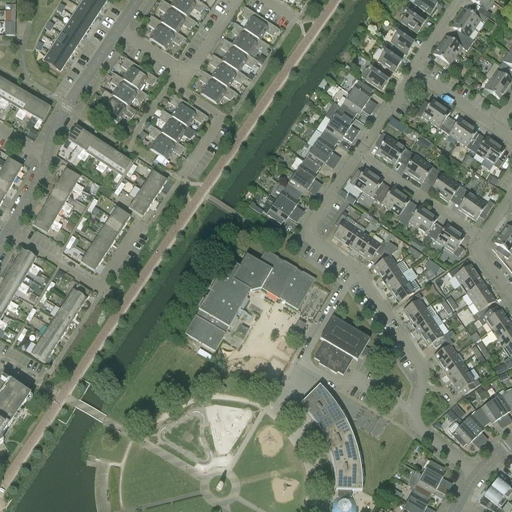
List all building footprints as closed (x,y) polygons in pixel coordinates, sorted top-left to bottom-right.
[(84,0),(79,8),(96,19),(102,10),(85,0),(84,0)] [(85,0),(102,10),(108,1),(106,0),(85,0)] [(175,0),(171,7),(179,13),(187,0),(175,0)] [(187,0),(179,13),(188,18),(193,10),(200,15),(205,7),(207,9),(207,8),(198,2),(194,0),(187,0)] [(416,0),(413,5),(430,16),(437,6),(428,0),(416,0)] [(487,12),(493,3),(488,0),(470,0),(470,1),(483,10),(480,14),(488,20),(491,15),(487,12)] [(165,15),(160,23),(169,29),(179,13),(171,7),(162,1),(161,1),(163,3),(158,10),(165,15)] [(419,13),(408,6),(404,12),(407,14),(401,23),(417,35),(424,24),(415,18),(419,13)] [(73,17),(90,28),(96,19),(79,8),(73,17)] [(251,36),(262,20),(244,8),(246,10),(242,17),(249,21),(243,30),(251,36)] [(485,24),(488,20),(480,14),(477,19),(464,10),(458,19),(474,30),(480,22),(485,24)] [(179,13),(169,29),(177,34),(183,26),(190,31),(195,23),(197,25),(197,24),(188,18),(179,13)] [(73,17),(67,26),(84,37),(90,28),(73,17)] [(169,29),(160,23),(151,17),(153,19),(148,26),(155,31),(149,40),(157,46),(169,29)] [(474,30),(458,19),(452,28),(464,37),(461,42),(465,44),(474,30)] [(251,36),(260,41),(265,33),(272,38),(277,30),(279,32),(280,31),(262,20),(251,36)] [(15,23),(6,23),(5,36),(15,36),(15,23)] [(251,36),(243,30),(234,24),(236,26),(231,33),(238,37),(232,46),(241,52),(251,36)] [(79,45),(84,37),(67,26),(61,35),(78,47),(79,45)] [(408,33),(398,26),(394,32),(397,34),(390,44),(407,55),(414,45),(405,38),(408,33)] [(186,40),(177,34),(169,29),(157,46),(166,51),(172,42),(179,47),(184,39),(186,41),(186,40)] [(55,45),(72,56),(78,47),(61,35),(55,45)] [(241,52),(249,57),(255,49),(262,54),(267,46),(269,48),(269,47),(260,41),(251,36),(241,52)] [(456,58),(465,44),(461,42),(458,46),(445,37),(439,46),(456,58)] [(241,52),(232,46),(223,40),(225,42),(221,49),(228,54),(222,62),(230,68),(241,52)] [(49,54),(66,65),(72,56),(55,45),(49,54)] [(377,62),(394,74),(401,63),(392,57),(396,52),(385,45),(381,51),(384,53),(377,62)] [(456,58),(439,46),(433,55),(446,64),(443,69),(446,71),(456,58)] [(230,68),(239,73),(244,65),(251,70),(256,62),(258,64),(258,63),(249,57),(241,52),(230,68)] [(60,74),(66,65),(49,54),(43,63),(60,74)] [(511,56),(509,54),(499,67),(503,70),(506,65),(511,69),(511,56)] [(230,68),(222,62),(213,56),(213,57),(215,58),(210,65),(217,70),(211,78),(220,84),(230,68)] [(260,56),(258,61),(257,61),(262,65),(265,60),(260,56)] [(122,80),(131,86),(141,70),(124,58),(124,59),(126,60),(121,68),(128,72),(122,80)] [(362,79),(365,81),(381,92),(388,82),(382,77),(385,72),(372,64),(368,69),(365,70),(361,76),(362,79)] [(499,67),(490,81),(506,92),(511,84),(511,82),(500,74),(503,70),(499,67)] [(230,68),(220,84),(228,89),(234,81),(241,86),(246,78),(248,80),(248,79),(239,73),(230,68)] [(141,70),(131,86),(139,92),(145,83),(152,88),(157,80),(159,82),(159,81),(141,70)] [(200,95),(209,101),(220,84),(211,78),(202,72),(202,73),(204,74),(199,81),(206,86),(200,95)] [(117,88),(112,96),(120,102),(131,86),(122,80),(113,74),(113,75),(115,76),(110,84),(117,88)] [(0,100),(0,108),(13,87),(3,81),(0,86),(0,98),(1,99),(0,100)] [(500,101),(506,92),(490,81),(481,95),(484,97),(487,93),(500,101)] [(358,82),(349,95),(365,107),(369,101),(367,100),(373,92),(358,82)] [(220,84),(209,101),(217,106),(223,97),(230,102),(235,94),(237,96),(237,95),(228,89),(220,84)] [(131,86),(120,102),(129,108),(134,100),(141,104),(146,97),(148,98),(149,98),(139,92),(131,86)] [(22,92),(13,87),(0,108),(4,110),(8,103),(14,107),(22,92)] [(120,102),(112,96),(103,90),(103,91),(105,92),(100,100),(107,104),(101,113),(109,119),(120,102)] [(15,117),(19,119),(31,98),(22,92),(14,107),(19,110),(15,117)] [(176,109),(171,117),(180,123),(190,107),(173,95),(172,96),(174,97),(169,105),(176,109)] [(362,112),(365,107),(349,95),(340,109),(354,118),(360,111),(362,112)] [(41,103),(31,98),(19,119),(22,121),(26,114),(32,118),(41,103)] [(430,124),(441,107),(432,101),(424,114),(419,111),(417,114),(430,124)] [(129,108),(120,102),(109,119),(118,125),(124,116),(131,120),(136,113),(138,114),(129,108)] [(41,103),(32,118),(38,121),(34,128),(37,130),(42,123),(51,109),(41,103)] [(208,118),(190,107),(180,123),(188,129),(193,120),(201,125),(205,117),(207,119),(208,118)] [(430,124),(444,133),(446,129),(442,126),(450,113),(441,107),(430,124)] [(340,109),(331,122),(355,139),(359,133),(349,126),(354,118),(340,109)] [(166,125),(161,134),(169,139),(180,123),(171,117),(162,111),(162,112),(164,113),(159,121),(166,125)] [(444,133),(457,142),(469,126),(459,120),(451,132),(446,129),(444,133)] [(331,122),(322,135),(336,145),(341,137),(351,144),(355,139),(331,122)] [(188,129),(180,123),(169,139),(178,145),(183,137),(190,141),(195,134),(197,135),(188,129)] [(400,125),(396,130),(402,134),(406,129),(400,125)] [(125,131),(130,134),(134,129),(129,126),(125,131)] [(457,142),(471,151),(473,148),(469,145),(478,132),(469,126),(457,142)] [(76,147),(86,133),(76,127),(67,141),(63,148),(66,151),(71,144),(76,147)] [(150,150),(150,151),(158,156),(169,139),(161,134),(152,128),(151,128),(153,129),(148,137),(155,141),(150,150)] [(29,137),(34,140),(38,134),(33,131),(29,137)] [(95,139),(86,133),(76,147),(82,151),(77,158),(81,160),(95,139)] [(331,153),(336,145),(322,135),(312,149),(329,160),(333,154),(331,153)] [(385,160),(396,144),(383,135),(380,138),(385,141),(376,154),(385,160)] [(421,147),(425,141),(421,138),(416,145),(421,147)] [(471,151),(484,161),(496,144),(487,138),(478,151),(473,148),(471,151)] [(95,139),(81,160),(84,162),(89,156),(94,159),(104,145),(95,139)] [(187,151),(178,145),(169,139),(158,156),(167,162),(172,153),(179,157),(184,150),(186,151),(187,151)] [(403,154),(407,157),(410,153),(396,144),(385,160),(394,167),(403,154)] [(496,144),(484,161),(498,170),(500,166),(496,163),(505,150),(496,144)] [(113,151),(104,145),(94,159),(100,163),(96,170),(99,172),(113,151)] [(312,149),(303,162),(318,172),(323,164),(325,165),(329,160),(312,149)] [(122,157),(113,151),(99,172),(102,174),(107,167),(112,171),(122,157)] [(403,173),(412,179),(423,162),(410,153),(407,157),(412,160),(403,173)] [(122,157),(112,171),(118,175),(114,182),(117,184),(122,177),(131,163),(122,157)] [(312,180),(318,172),(303,162),(297,158),(291,167),(297,171),(294,175),(310,187),(314,181),(312,180)] [(8,159),(2,169),(16,178),(22,168),(8,159)] [(430,172),(434,175),(437,172),(423,162),(412,179),(421,185),(430,172)] [(0,180),(11,187),(16,178),(2,169),(0,172),(0,180)] [(66,170),(60,180),(82,193),(84,189),(76,185),(80,179),(66,170)] [(363,192),(374,176),(365,170),(356,183),(352,180),(349,183),(363,192)] [(430,191),(439,198),(451,181),(437,172),(434,175),(439,178),(430,191)] [(153,173),(146,182),(161,191),(167,182),(153,173)] [(294,175),(285,189),(299,199),(305,191),(307,192),(310,187),(294,175)] [(374,176),(363,192),(376,202),(379,198),(374,195),(383,182),(374,176)] [(0,180),(0,193),(6,196),(11,187),(0,180)] [(80,196),(82,193),(60,180),(54,189),(69,198),(72,192),(80,196)] [(457,191),(462,194),(464,190),(451,181),(439,198),(448,204),(457,191)] [(155,200),(161,191),(146,182),(141,191),(155,200)] [(280,196),(276,202),(292,213),(296,208),(294,206),(299,199),(285,189),(280,186),(275,192),(280,196)] [(376,202),(390,211),(401,195),(392,188),(384,201),(379,198),(376,202)] [(54,189),(49,198),(71,211),(73,208),(65,204),(69,198),(54,189)] [(478,200),(464,190),(462,194),(466,197),(457,210),(466,216),(478,200)] [(141,191),(135,200),(149,209),(155,200),(141,191)] [(401,224),(406,217),(402,214),(410,201),(401,195),(390,211),(398,217),(396,221),(401,224)] [(49,198),(43,208),(58,216),(61,210),(69,215),(71,211),(49,198)] [(142,219),(149,209),(135,200),(128,209),(142,219)] [(487,206),(478,200),(466,216),(475,222),(482,212),(487,215),(494,205),(489,202),(487,206)] [(288,219),(292,213),(276,202),(266,216),(281,226),(286,217),(288,219)] [(73,207),(81,211),(83,206),(76,203),(73,207)] [(409,224),(417,230),(428,213),(419,207),(411,220),(406,217),(401,224),(406,228),(409,224)] [(43,208),(38,217),(60,230),(62,226),(55,222),(58,216),(43,208)] [(116,209),(110,218),(124,227),(130,218),(116,209)] [(428,237),(431,239),(433,235),(429,232),(438,219),(428,213),(417,230),(428,237)] [(343,244),(354,227),(345,221),(347,219),(342,215),(335,226),(339,229),(333,237),(343,244)] [(60,230),(38,217),(32,227),(47,235),(50,229),(58,233),(60,230)] [(118,236),(124,227),(110,218),(104,227),(118,236)] [(433,235),(431,239),(444,248),(456,232),(447,226),(438,238),(433,235)] [(511,229),(507,226),(500,235),(511,242),(511,229)] [(104,227),(98,236),(112,245),(118,236),(104,227)] [(343,244),(352,250),(363,233),(354,227),(343,244)] [(458,247),(465,238),(456,232),(444,248),(453,254),(456,251),(458,247)] [(352,250),(360,256),(372,240),(363,233),(352,250)] [(508,260),(511,253),(511,242),(500,235),(494,244),(507,253),(504,257),(508,260)] [(98,236),(92,245),(106,254),(112,245),(98,236)] [(387,246),(382,243),(380,245),(372,240),(360,256),(370,262),(375,254),(380,257),(387,246)] [(373,268),(380,278),(396,266),(390,258),(396,249),(389,243),(387,246),(380,257),(385,260),(373,268)] [(100,263),(106,254),(92,245),(86,254),(100,263)] [(22,251),(16,261),(38,273),(40,270),(33,266),(36,259),(22,251)] [(258,263),(246,256),(239,268),(228,261),(216,281),(214,280),(208,290),(210,291),(205,300),(203,298),(197,308),(199,310),(184,335),(215,353),(230,328),(232,329),(238,319),(236,318),(241,309),(243,310),(249,300),(246,299),(252,289),(253,292),(258,290),(257,288),(298,311),(316,281),(265,251),(258,263)] [(100,263),(86,254),(80,264),(94,273),(100,263)] [(36,277),(38,273),(16,261),(11,270),(25,278),(29,273),(36,277)] [(454,278),(460,286),(477,275),(467,261),(459,267),(448,274),(452,279),(454,278)] [(380,278),(386,287),(402,275),(396,266),(380,278)] [(386,287),(392,295),(413,281),(417,278),(411,269),(402,275),(386,287)] [(11,270),(5,279),(27,292),(29,289),(22,284),(25,278),(11,270)] [(59,280),(63,279),(65,275),(58,271),(55,278),(59,280)] [(483,284),(477,275),(460,286),(466,295),(483,284)] [(25,295),(27,292),(5,279),(0,288),(14,297),(18,291),(25,295)] [(392,295),(398,305),(420,290),(413,281),(392,295)] [(489,293),(483,284),(466,295),(472,304),(489,293)] [(73,291),(67,300),(81,310),(91,293),(79,285),(74,292),(73,291)] [(0,288),(0,301),(16,311),(18,307),(11,303),(14,297),(0,288)] [(490,313),(490,312),(487,308),(495,302),(489,293),(472,304),(478,313),(472,317),(475,322),(478,321),(490,313)] [(419,294),(408,301),(411,306),(403,312),(409,321),(425,310),(420,301),(422,300),(419,294)] [(75,319),(81,310),(67,300),(61,310),(75,319)] [(0,301),(0,313),(3,316),(7,310),(14,314),(16,311),(0,301)] [(491,332),(508,321),(501,311),(499,312),(496,308),(490,312),(490,313),(478,321),(482,327),(486,324),(491,332)] [(69,328),(75,319),(61,310),(55,319),(69,328)] [(432,319),(425,310),(409,321),(415,330),(432,319)] [(319,363),(318,364),(336,375),(337,373),(343,377),(353,360),(357,362),(369,340),(332,318),(319,340),(323,342),(314,359),(319,363)] [(63,337),(69,328),(55,319),(49,328),(63,337)] [(415,330),(421,339),(438,328),(432,319),(415,330)] [(299,321),(294,329),(300,333),(305,325),(299,321)] [(511,330),(511,327),(508,321),(491,332),(497,341),(511,330)] [(49,328),(43,337),(57,346),(63,337),(49,328)] [(443,336),(438,328),(421,339),(427,348),(436,342),(439,347),(449,340),(446,335),(443,336)] [(298,338),(300,333),(294,329),(291,334),(298,338)] [(511,343),(511,330),(497,341),(503,350),(511,343)] [(470,337),(474,343),(480,339),(476,333),(470,337)] [(51,355),(57,346),(43,337),(37,346),(51,355)] [(434,357),(440,367),(456,355),(450,347),(453,345),(449,340),(439,347),(442,352),(434,357)] [(503,362),(507,367),(509,370),(511,368),(511,343),(503,350),(509,358),(503,362)] [(51,355),(37,346),(31,355),(45,364),(51,355)] [(366,357),(370,351),(365,348),(361,355),(366,357)] [(462,364),(456,355),(440,367),(446,375),(462,364)] [(446,375),(452,384),(468,373),(462,364),(446,375)] [(497,376),(508,371),(505,365),(494,370),(497,376)] [(0,444),(3,443),(1,438),(8,427),(9,427),(31,395),(25,391),(29,385),(30,385),(30,384),(3,368),(2,369),(3,369),(0,373),(0,389),(2,391),(4,388),(6,389),(0,398),(0,444)] [(474,382),(468,373),(452,384),(458,394),(461,392),(464,396),(480,385),(477,380),(474,382)] [(498,378),(500,383),(508,379),(506,375),(498,378)] [(332,511),(355,511),(356,510),(356,504),(353,499),(351,498),(351,497),(351,492),(362,492),(362,488),(362,484),(362,478),(361,472),(361,467),(360,464),(360,461),(358,456),(358,453),(357,450),(356,448),(355,445),(355,442),(353,437),(352,434),(349,429),(347,425),(345,420),(337,408),(329,396),(319,386),(301,405),(300,404),(300,405),(308,413),(315,422),(321,432),(322,434),(324,438),(325,440),(326,443),(327,447),(330,454),(331,457),(331,459),(332,464),(333,468),(334,473),(334,477),(335,480),(335,484),(335,488),(335,492),(336,491),(337,491),(337,497),(338,498),(334,501),(332,507),(332,511)] [(485,397),(481,390),(476,393),(481,400),(485,397)] [(490,403),(501,419),(507,415),(506,413),(511,409),(511,405),(505,393),(490,403)] [(490,403),(476,412),(487,426),(487,425),(495,421),(496,423),(501,419),(490,403)] [(456,407),(452,411),(460,419),(464,415),(456,407)] [(463,424),(476,439),(481,434),(480,433),(486,427),(487,426),(476,412),(463,424)] [(463,424),(459,427),(456,424),(454,424),(448,430),(447,432),(451,436),(463,448),(470,442),(472,443),(476,439),(463,424)] [(430,462),(422,476),(439,486),(442,480),(440,479),(445,470),(430,462)] [(436,492),(439,486),(422,476),(414,490),(429,499),(434,490),(436,492)] [(497,480),(490,489),(508,502),(511,496),(511,483),(511,482),(506,487),(497,480)] [(501,511),(508,502),(490,489),(484,498),(492,504),(488,510),(491,511),(501,511)] [(414,490),(406,505),(419,511),(424,511),(426,508),(424,507),(429,499),(414,490)]
